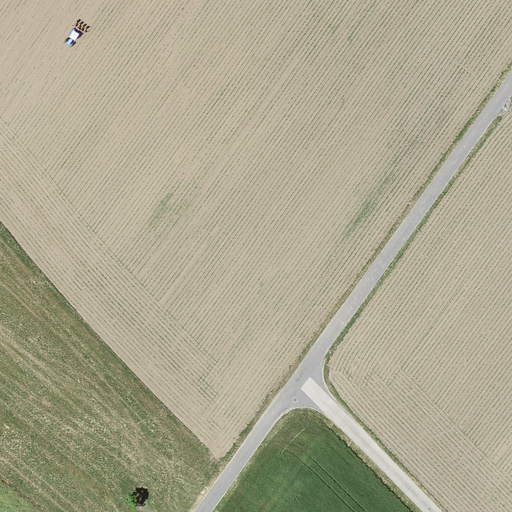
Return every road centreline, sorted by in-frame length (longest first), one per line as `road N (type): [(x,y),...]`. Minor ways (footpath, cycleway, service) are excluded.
road 1 (track): [(304,376),(511,87)]
road 2 (track): [(436,511),(304,376)]
road 3 (track): [(304,376),(203,511)]
